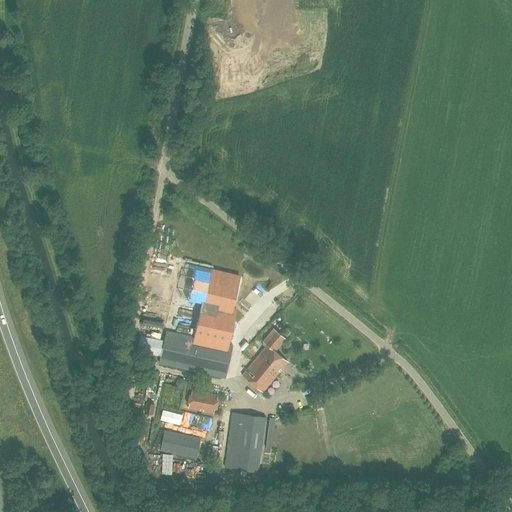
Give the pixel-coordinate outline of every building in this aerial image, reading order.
[(262,344),(266,347),(242,375),(262,391),(287,361),(275,350),(285,338),(274,329),(264,342),(262,344)] [(167,331),(159,363),(225,378),(232,345),(167,331)] [(192,390),(188,407),(214,413),(218,395),(192,390)] [(146,402),(144,413),(151,414),(153,414),(155,404),(146,402)] [(321,402),(315,404),(323,436),(328,434),(321,402)] [(266,417),(232,412),(225,467),(258,472),(266,417)] [(160,450),(196,458),(200,438),(165,430),(160,450)]
